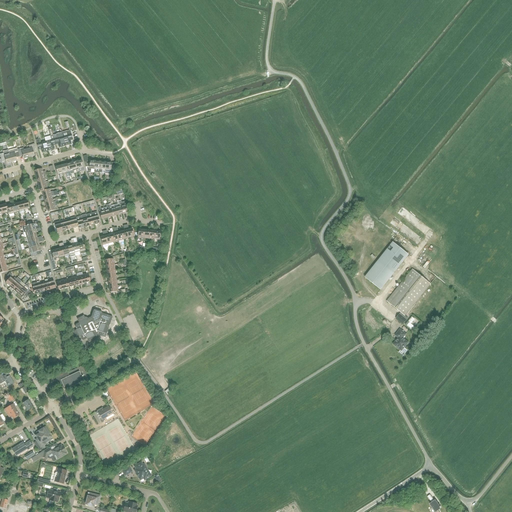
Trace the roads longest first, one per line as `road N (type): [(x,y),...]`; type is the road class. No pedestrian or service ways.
road 1 (unclassified): [(429,469),(359,333),(351,288)]
road 2 (residential): [(19,315),(99,285),(87,232)]
